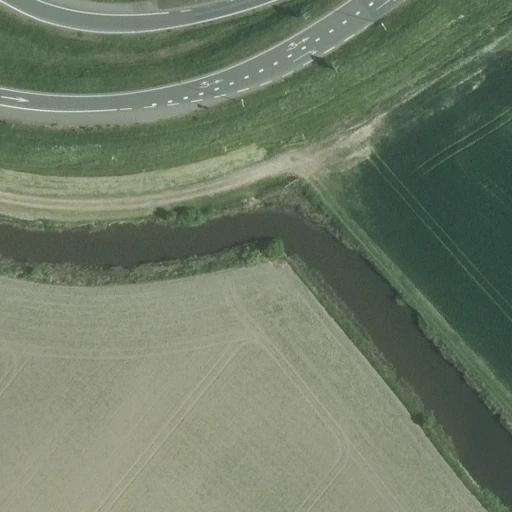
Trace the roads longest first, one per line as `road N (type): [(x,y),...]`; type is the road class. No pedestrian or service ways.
road 1 (motorway): [(0,100),(89,108),(213,88),(372,0)]
road 2 (track): [(0,195),(99,204),(180,197),(254,176),(329,140)]
road 3 (motorway): [(262,0),(200,18),(98,26),(49,19),(5,0)]
